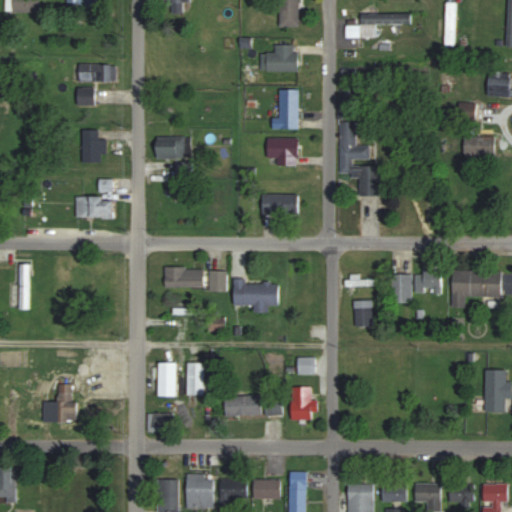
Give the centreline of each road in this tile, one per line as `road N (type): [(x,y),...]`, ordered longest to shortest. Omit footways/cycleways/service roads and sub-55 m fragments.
road 1 (residential): [(333,511),(328,0)]
road 2 (residential): [(136,511),(138,0)]
road 3 (residential): [(511,445),(0,443)]
road 4 (residential): [(511,241),(0,241)]
